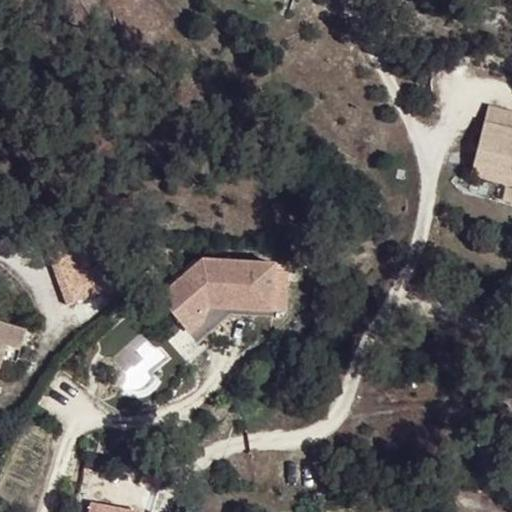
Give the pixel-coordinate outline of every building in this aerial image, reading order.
[(511,109),(489,104),(484,121),(511,127),(511,109)] [(511,128),(484,121),(472,172),(511,182),(511,128)] [(69,306),(114,289),(103,259),(88,265),(78,239),(48,251),(69,306)] [(156,313),(181,345),(207,324),(268,329),(273,282),(201,277),(156,313)] [(8,342),(19,346),(25,328),(0,319),(0,366),(3,357),(8,342)] [(14,362),(19,346),(8,342),(3,357),(14,362)] [(89,500),(86,511),(140,511),(141,509),(89,500)]
